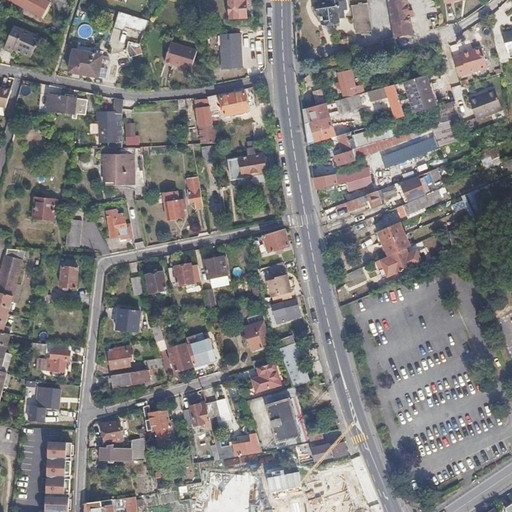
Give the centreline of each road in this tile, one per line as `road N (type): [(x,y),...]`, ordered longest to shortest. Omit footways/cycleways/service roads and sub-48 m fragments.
road 1 (residential): [(84,417),(100,269),(109,260),(304,219)]
road 2 (primary): [(390,511),(349,401),(304,219)]
road 3 (residential): [(0,69),(137,97),(282,77)]
road 4 (residential): [(84,417),(226,375)]
road 5 (primary): [(304,219),(282,77)]
road 6 (residential): [(499,0),(451,32),(385,52)]
